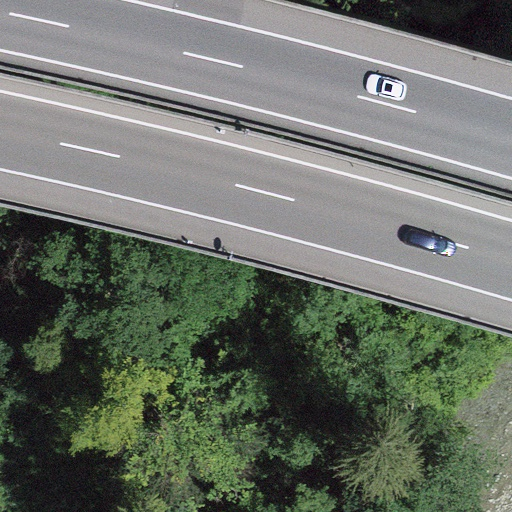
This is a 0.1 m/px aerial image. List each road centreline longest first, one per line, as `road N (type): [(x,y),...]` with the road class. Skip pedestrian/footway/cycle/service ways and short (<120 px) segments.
road 1 (motorway): [(0,134),(267,196),(511,265)]
road 2 (motorway): [(511,138),(0,9)]
